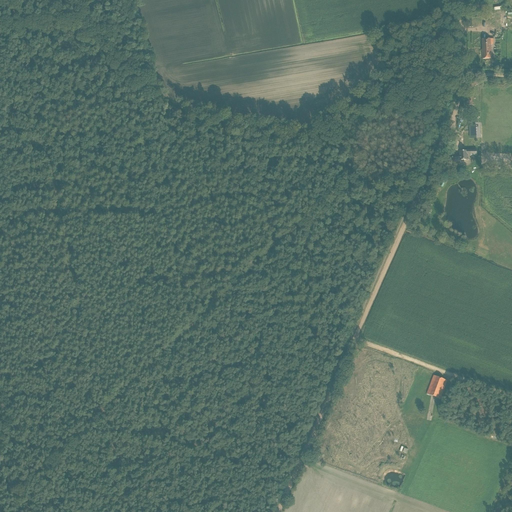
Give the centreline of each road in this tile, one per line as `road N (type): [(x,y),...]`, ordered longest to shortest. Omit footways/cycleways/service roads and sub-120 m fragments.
road 1 (track): [(130,74),(160,211),(59,209),(102,407),(11,493)]
road 2 (track): [(458,0),(459,98),(278,511)]
road 3 (track): [(340,113),(347,174),(271,245),(243,403),(129,464)]
road 4 (track): [(457,73),(398,75),(308,134),(282,136),(174,109),(81,30)]
road 5 (track): [(160,211),(189,324),(291,469)]
road 6 (track): [(11,0),(59,209)]
road 7 (track): [(511,394),(354,338)]
